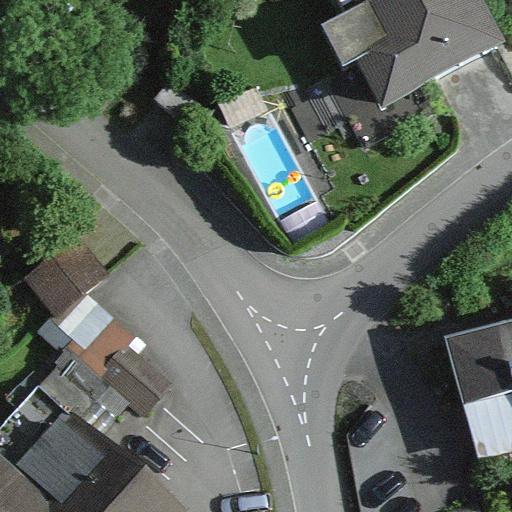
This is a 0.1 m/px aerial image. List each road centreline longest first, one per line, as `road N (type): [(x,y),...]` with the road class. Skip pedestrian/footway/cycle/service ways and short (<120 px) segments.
road 1 (residential): [(282,368),(238,293),(195,242),(0,67)]
road 2 (residential): [(511,180),(341,310),(282,368)]
road 3 (residential): [(317,511),(308,441),(282,368)]
